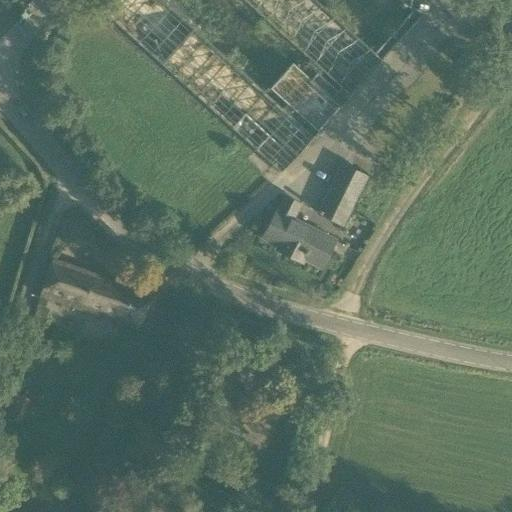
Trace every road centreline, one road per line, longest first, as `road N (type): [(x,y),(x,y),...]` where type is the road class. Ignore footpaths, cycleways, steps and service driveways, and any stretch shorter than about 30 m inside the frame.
road 1 (unclassified): [(511,367),(344,332),(237,296),(144,251),(76,187),(0,95)]
road 2 (track): [(61,168),(0,358)]
road 3 (track): [(344,332),(305,511)]
